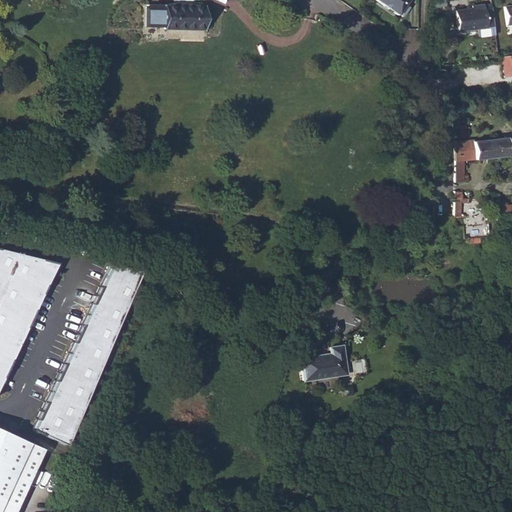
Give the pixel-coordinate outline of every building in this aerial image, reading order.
[(164,28),(204,29),(204,6),(193,5),(193,0),(174,0),(174,5),(164,5),(164,6),(146,6),(146,25),(164,26),(164,28)] [(379,0),(397,13),(398,11),(402,14),(409,5),(404,2),(405,0),(379,0)] [(469,8),(454,10),(457,30),(484,26),(481,3),(469,4),(469,8)] [(511,3),(503,5),(506,24),(511,23),(511,3)] [(511,54),(499,56),(501,70),(510,68),(511,73),(511,54)] [(452,117),(453,136),(465,135),(464,124),(460,124),(459,117),(452,117)] [(495,209),(495,213),(511,212),(511,211),(511,134),(471,140),(471,138),(453,140),(453,154),(454,159),(453,180),(462,180),(463,160),(511,153),(511,202),(497,203),(498,209),(495,209)] [(453,191),(452,216),(459,216),(459,201),(461,200),(461,191),(453,191)] [(0,249),(0,379),(54,263),(0,249)] [(111,258),(33,429),(64,444),(138,270),(111,258)] [(359,310),(342,310),(342,285),(321,285),(321,326),(347,326),(347,324),(359,324),(359,310)] [(299,356),(302,380),(345,373),(340,344),(338,344),(327,346),(328,352),(299,356)] [(0,511),(11,511),(40,449),(0,430),(0,511)]
